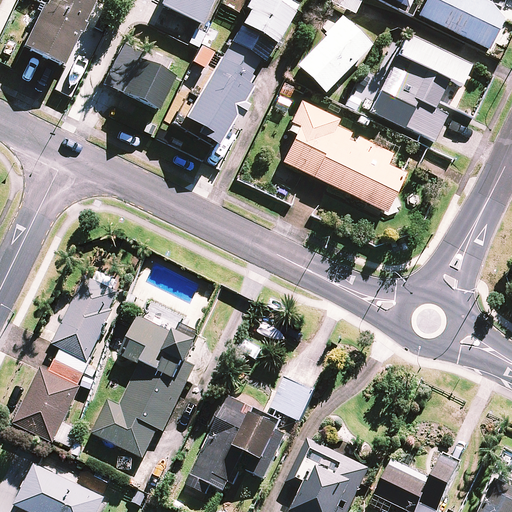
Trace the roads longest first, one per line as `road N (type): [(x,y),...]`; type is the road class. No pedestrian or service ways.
road 1 (residential): [(67,152),(427,323)]
road 2 (residential): [(427,323),(511,150)]
road 3 (residential): [(0,289),(67,152)]
